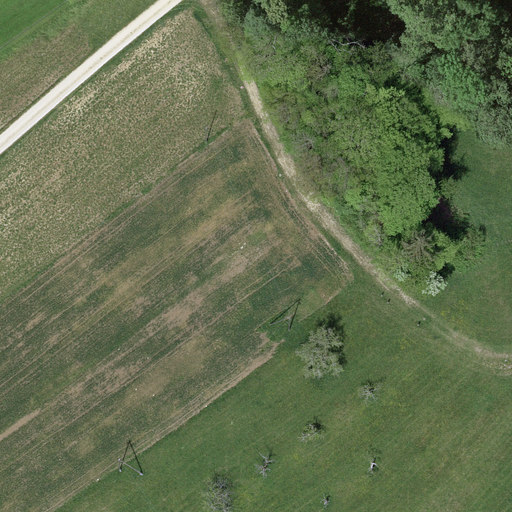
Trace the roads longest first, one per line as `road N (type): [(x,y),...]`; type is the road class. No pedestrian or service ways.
road 1 (track): [(511,351),(470,348),(325,224),(267,129),(207,0)]
road 2 (track): [(171,0),(0,148)]
